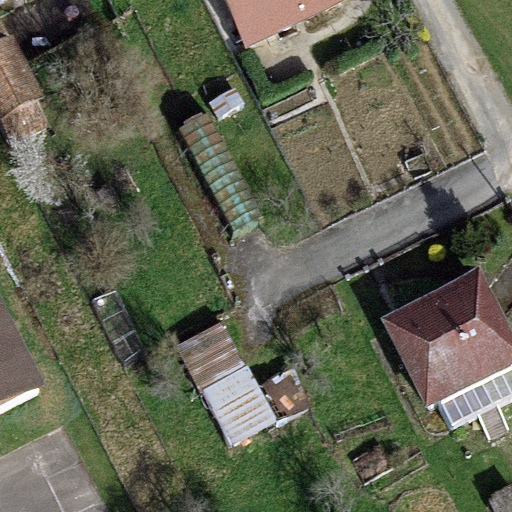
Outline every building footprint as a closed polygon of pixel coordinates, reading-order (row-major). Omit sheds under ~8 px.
[(224,0),(247,46),(339,2),(337,0),(224,0)] [(0,121),(0,122),(0,131),(8,148),(44,128),(0,43),(0,121)] [(216,121),(242,107),(234,92),(208,106),(216,121)] [(209,119),(179,134),(233,237),(263,221),(209,119)] [(511,366),(511,354),(476,284),(387,329),(428,410),(437,405),(450,432),(511,400),(511,376),(508,369),(511,366)] [(0,414),(37,395),(0,322),(0,414)] [(204,394),(247,371),(222,325),(174,350),(200,396),(204,394)] [(275,424),(247,371),(204,394),(232,447),(275,424)]
